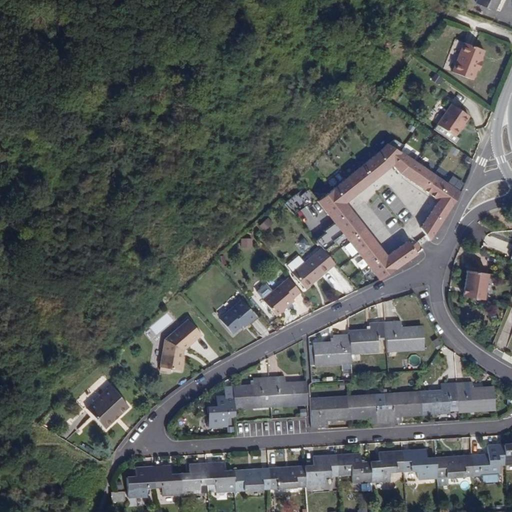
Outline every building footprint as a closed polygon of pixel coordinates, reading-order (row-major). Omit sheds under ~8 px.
[(475,0),(475,2),(494,11),(499,0),(475,0)] [(464,42),(454,72),(474,79),(478,69),(480,70),(483,61),(481,61),(485,50),(464,42)] [(449,105),(435,125),(452,137),(467,117),(449,105)] [(458,193),(459,191),(407,157),(411,151),(398,143),(395,146),(389,143),(318,202),(377,278),(421,249),(416,242),(410,246),(408,241),(386,256),(344,202),(391,164),(399,173),(437,202),(421,228),(429,238),(458,193)] [(295,212),(306,204),(298,194),(288,202),(295,212)] [(269,218),(260,226),(266,232),(275,224),(269,218)] [(254,239),(241,239),(241,248),(254,248),(254,239)] [(305,239),(299,243),(305,251),(311,247),(305,239)] [(297,276),(309,292),(340,268),(328,253),(297,276)] [(463,298),(483,300),(486,274),(466,272),(463,298)] [(265,301),(278,318),(297,303),(295,301),(303,295),(292,281),(265,301)] [(268,283),(257,292),(263,300),(274,291),(268,283)] [(256,317),(244,301),(221,317),(232,332),(242,324),(244,326),(256,317)] [(164,337),(157,367),(167,370),(178,372),(182,356),(180,356),(182,349),(201,334),(189,318),(164,337)] [(384,322),(385,337),(386,350),(423,347),(422,327),(401,328),(400,321),(384,322)] [(376,337),(385,337),(384,322),(368,323),(369,331),(349,332),(349,335),(350,352),(377,351),(376,337)] [(350,362),(350,352),(349,335),(332,336),(333,343),(312,344),(309,344),(310,365),(314,365),(350,362)] [(285,375),(269,377),(269,392),(270,404),(307,402),(306,382),(286,384),(285,375)] [(269,392),(269,377),(253,378),(253,385),(232,387),(232,388),(233,407),(262,405),(261,392),(269,392)] [(472,382),(456,383),(458,410),(494,408),(493,388),(472,390),(472,382)] [(440,392),(420,393),(421,413),(458,410),(456,383),(440,384),(440,392)] [(113,388),(88,409),(105,430),(130,410),(113,388)] [(234,416),(233,407),(232,388),(224,388),(225,396),(219,396),(219,405),(206,406),(208,426),(226,425),(225,417),(234,416)] [(384,409),(385,423),(401,422),(401,414),(421,413),(420,393),(392,395),(393,408),(384,409)] [(369,424),(385,423),(384,409),(375,409),(374,396),(346,398),(347,417),(369,415),(369,424)] [(326,418),(347,417),(346,398),(309,400),(311,418),(311,428),(327,427),(326,418)] [(511,435),(511,443),(503,444),(504,464),(511,463),(511,435)] [(469,455),(470,475),(498,473),(497,465),(504,464),(503,444),(486,445),(486,454),(469,455)] [(416,478),(435,477),(433,457),(425,457),(424,449),(400,451),(401,471),(416,470),(416,478)] [(388,472),(401,471),(400,451),(377,452),(377,460),(368,461),(370,482),(388,480),(388,472)] [(358,453),(335,455),(336,475),(349,474),(350,483),(370,482),(368,461),(359,462),(358,453)] [(336,475),(335,455),(311,456),(312,465),(303,465),(304,486),(322,485),(322,476),(336,475)] [(470,475),(469,455),(433,457),(435,477),(470,475)] [(235,490),(233,470),(225,471),(224,462),(206,463),(207,483),(221,482),(221,491),(235,490)] [(193,484),(207,483),(206,463),(188,464),(189,473),(180,473),(181,494),(194,493),(193,484)] [(181,494),(180,473),(171,474),(171,465),(153,467),(154,487),(168,486),(169,494),(181,494)] [(270,488),(304,486),(303,465),(268,468),(270,488)] [(140,487),(154,487),(153,467),(135,468),(136,476),(127,477),(128,497),(141,496),(140,487)] [(233,470),(235,490),(270,488),(268,468),(233,470)] [(111,493),(111,502),(122,501),(122,492),(111,493)]
